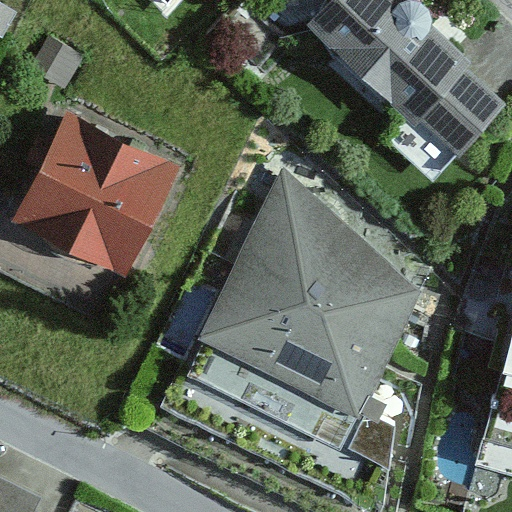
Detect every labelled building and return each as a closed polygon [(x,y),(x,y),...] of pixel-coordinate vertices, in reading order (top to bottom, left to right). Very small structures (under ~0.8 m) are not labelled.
[(330,0),(312,21),(459,152),(504,102),(466,69),(473,61),(432,23),(433,17),(431,8),(427,1),(425,0),(330,0)] [(48,36),(30,69),(65,88),(83,55),(48,36)] [(67,109),(14,217),(127,272),(180,164),(67,109)] [(289,172),(188,374),(343,446),(424,289),(289,172)] [(511,331),(479,460),(511,469),(511,331)] [(366,411),(351,448),(388,466),(396,421),(366,411)] [(0,478),(0,511),(33,511),(41,497),(1,477),(0,478)]
